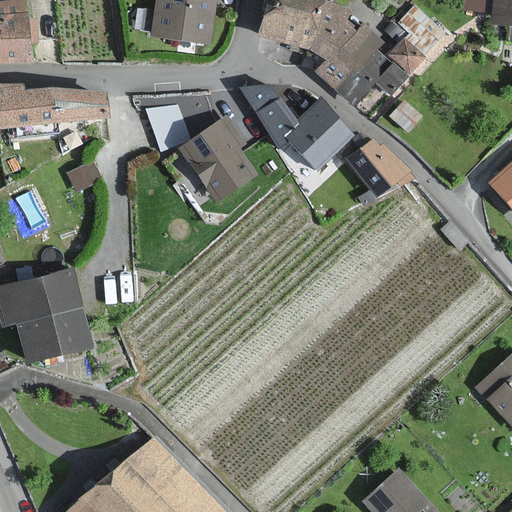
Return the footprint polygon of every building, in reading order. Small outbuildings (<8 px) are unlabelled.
[(157,0),(153,34),(209,43),(215,0),(157,0)] [(311,48),(326,57),(329,59),(318,71),(338,90),(354,105),(375,81),(377,83),(389,94),(407,76),(393,63),(391,64),(376,50),(382,43),(362,25),(356,31),(342,22),(348,8),(323,0),(269,0),(266,14),(260,34),(311,48)] [(511,0),(495,0),(494,23),(511,24),(511,0)] [(0,61),(31,58),(29,41),(37,40),(35,19),(27,20),(26,13),(25,1),(0,4),(0,61)] [(402,22),(412,32),(405,39),(390,55),(409,72),(424,56),(445,33),(416,6),(402,22)] [(108,120),(107,93),(51,90),(25,91),(21,91),(21,84),(0,84),(0,123),(52,122),(108,120)] [(301,121),(299,123),(279,99),(267,86),(244,91),(257,111),(280,146),(290,138),(317,167),(353,133),(322,101),(301,121)] [(422,116),(403,101),(391,116),(410,131),(422,116)] [(244,144),(226,118),(213,127),(183,148),(219,200),(255,174),(237,148),(244,144)] [(408,173),(411,170),(387,149),(383,145),(379,148),(374,141),(350,159),(378,195),(397,179),(401,185),(411,177),(408,173)] [(100,179),(93,163),(69,173),(76,189),(100,179)] [(511,164),(506,169),(492,182),(511,203),(511,164)] [(31,361),(91,346),(81,307),(71,269),(0,287),(0,307),(2,313),(5,326),(21,322),(26,341),(31,361)] [(511,355),(477,388),(488,399),(511,424),(511,355)] [(223,511),(154,439),(66,511),(223,511)] [(438,511),(401,472),(368,503),(376,511),(438,511)]
